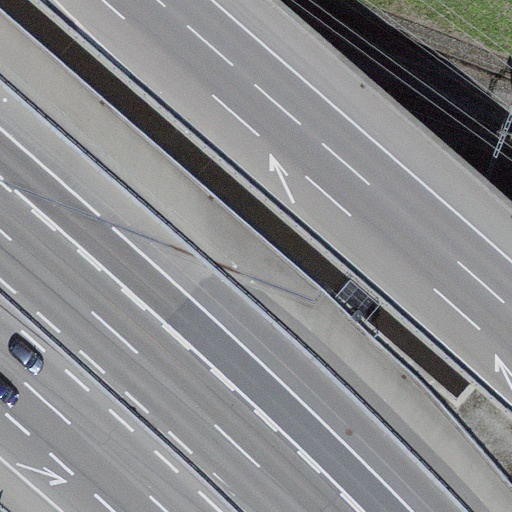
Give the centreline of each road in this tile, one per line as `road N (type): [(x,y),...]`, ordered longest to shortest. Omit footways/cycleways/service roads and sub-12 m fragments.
road 1 (motorway): [(511,332),(142,0)]
road 2 (motorway): [(303,511),(0,230)]
road 3 (motorway): [(0,360),(166,511)]
